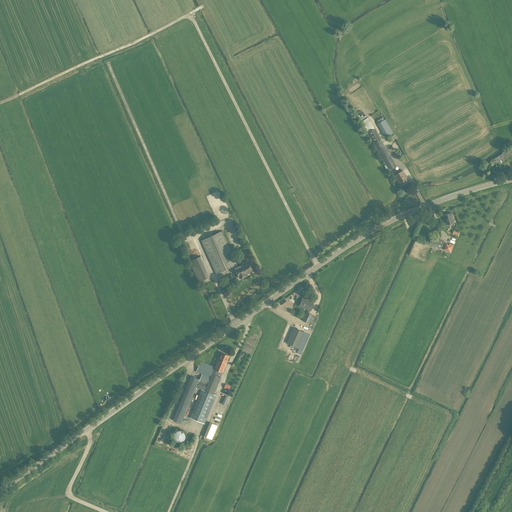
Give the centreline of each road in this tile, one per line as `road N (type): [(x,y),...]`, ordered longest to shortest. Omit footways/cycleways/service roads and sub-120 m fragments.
road 1 (tertiary): [(0,491),(360,237),(434,202),(511,179)]
road 2 (track): [(235,325),(196,239),(184,243),(104,59)]
road 3 (track): [(0,104),(201,11)]
road 4 (track): [(248,315),(168,511)]
